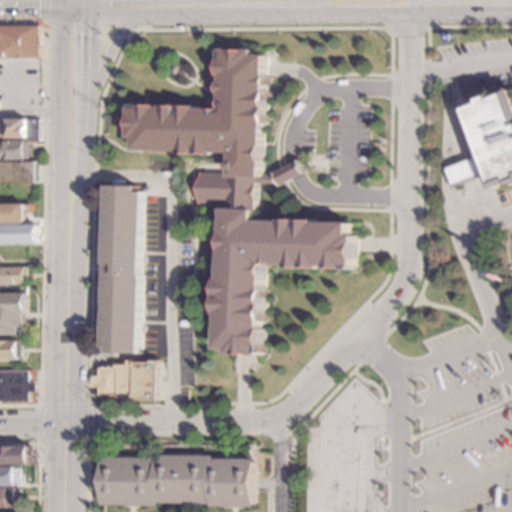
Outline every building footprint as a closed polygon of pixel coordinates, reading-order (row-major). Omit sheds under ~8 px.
[(41,57),(0,57),(0,25),(41,26),(41,57)] [(233,174),(233,166),(233,153),(216,152),(216,155),(183,154),(183,151),(136,150),(136,139),(130,138),(131,107),(132,107),(132,105),(158,106),(158,107),(164,107),(164,105),(198,106),(198,108),(221,109),(221,108),(223,108),(223,106),(223,99),(221,99),(221,93),(220,93),(220,83),(222,83),(222,76),(221,76),(221,51),(223,51),(223,49),(232,49),(232,50),(247,50),(247,49),(254,49),(254,55),(267,55),(267,76),(268,76),(268,87),(266,87),(266,92),(267,92),(266,125),(265,125),(264,175),(264,184),(261,184),(260,210),(257,210),(257,221),(284,221),(284,220),(319,221),(319,222),(354,223),(353,236),(359,236),(359,244),(358,259),(359,259),(359,267),(357,267),(357,269),(332,268),(332,266),(325,266),(325,268),(293,267),(293,265),(268,264),(268,265),(267,265),(267,275),(268,275),(267,289),(269,289),(268,322),(266,322),(266,329),(268,329),(267,354),(266,354),(265,356),(257,356),(257,355),(242,354),(241,355),(234,355),(234,349),(222,349),(223,313),(221,313),(222,279),(224,279),(226,209),(230,209),(230,204),(199,203),(200,173),(233,174)] [(179,65),(182,69),(180,72),(180,73),(177,75),(173,74),(171,69),(174,65),(179,65)] [(511,182),(496,189),(490,174),(454,189),(446,167),(482,153),(464,107),(480,101),(478,97),(496,90),(498,94),(511,88),(511,182)] [(40,120),(40,140),(22,140),(22,138),(0,137),(0,121),(7,122),(7,119),(40,120)] [(26,149),(31,149),(31,159),(0,159),(0,140),(26,140),(26,149)] [(264,175),(276,176),(275,174),(300,160),(307,174),(282,187),(281,185),(264,184),(264,175)] [(38,182),(0,182),(0,162),(38,162),(38,182)] [(139,193),(145,193),(143,354),(110,353),(110,347),(105,347),(107,185),(139,186),(139,193)] [(26,205),(31,205),(31,212),(26,212),(26,223),(0,223),(0,204),(26,204),(26,205)] [(39,243),(0,243),(0,224),(39,224),(39,243)] [(29,275),(25,275),(25,284),(0,284),(0,267),(28,266),(29,275)] [(28,314),(25,314),(26,328),(24,328),(24,334),(20,334),(20,335),(0,335),(0,293),(27,293),(28,314)] [(20,343),(23,343),(23,358),(20,358),(20,360),(0,360),(0,340),(20,340),(20,343)] [(137,362),(161,363),(161,401),(135,400),(135,399),(133,399),(133,402),(122,402),(122,399),(119,399),(119,396),(101,396),(101,387),(93,387),(93,376),(101,376),(101,367),(118,368),(118,365),(130,365),(130,360),(138,360),(137,362)] [(33,381),(38,382),(38,393),(33,393),(33,405),(0,404),(0,369),(33,370),(33,381)] [(32,464),(0,464),(0,450),(2,450),(2,446),(32,446),(32,464)] [(217,458),(258,459),(257,484),(257,507),(237,506),(214,506),(214,504),(188,503),(161,503),(161,505),(133,505),(104,504),(104,457),(159,458),(159,455),(217,456),(217,458)] [(23,484),(0,484),(0,467),(22,467),(23,484)] [(18,489),(23,489),(23,506),(18,506),(18,507),(0,507),(0,487),(18,487),(18,489)]
